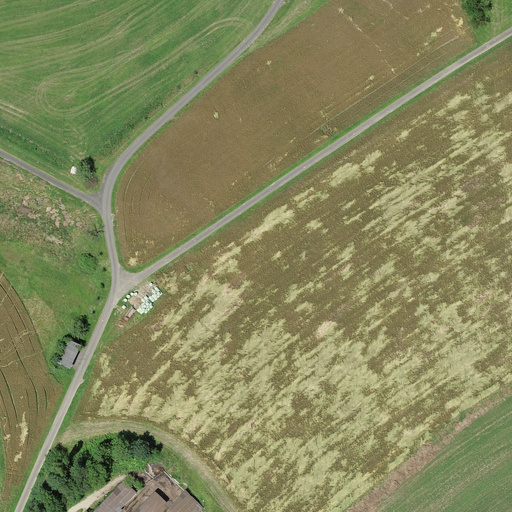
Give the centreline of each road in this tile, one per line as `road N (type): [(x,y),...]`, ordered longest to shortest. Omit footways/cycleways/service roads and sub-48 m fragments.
road 1 (unclassified): [(123,289),(511,32)]
road 2 (unclassified): [(282,0),(257,35),(122,163),(105,201)]
road 3 (unclassified): [(123,289),(19,511)]
road 4 (track): [(511,393),(359,511)]
